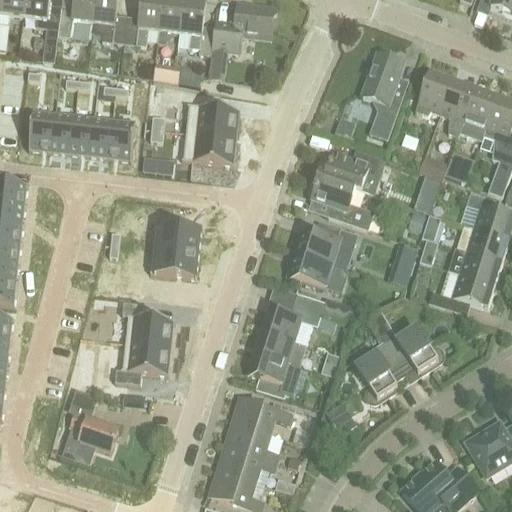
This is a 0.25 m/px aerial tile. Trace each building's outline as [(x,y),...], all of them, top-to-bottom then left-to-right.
[(0,29),(9,31),(10,21),(24,23),(27,0),(2,0),(1,14),(0,13),(0,29)] [(27,0),(24,23),(35,24),(34,32),(44,34),(47,34),(46,42),(44,52),(43,67),(55,68),(62,14),(63,0),(27,0)] [(91,45),(92,39),(93,28),(96,29),(99,0),(76,0),(74,15),(63,14),(59,42),(71,43),(71,42),(91,45)] [(127,50),(130,22),(117,20),(119,0),(99,0),(96,29),(93,28),(92,39),(95,39),(103,40),(102,47),(117,49),(124,50),(127,50)] [(143,0),(141,24),(130,22),(127,50),(147,53),(149,35),(161,36),(165,1),(163,0),(143,0)] [(511,0),(495,0),(491,13),(511,20),(511,0)] [(166,51),(170,48),(171,38),(181,39),(186,3),(165,1),(161,36),(159,50),(166,51)] [(186,3),(181,39),(192,40),(190,54),(199,55),(198,59),(212,61),(216,33),(204,31),(207,6),(186,3)] [(216,33),(212,61),(210,84),(220,85),(224,86),(228,57),(230,40),(241,41),(271,45),(274,14),(240,10),(238,23),(236,22),(232,26),(231,29),(217,28),(216,33)] [(35,51),(44,52),(46,42),(36,41),(35,51)] [(370,139),(388,145),(406,94),(395,90),(398,82),(403,68),(377,59),(372,75),(365,77),(368,84),(362,104),(374,108),(378,116),(370,139)] [(180,90),(182,74),(157,71),(155,87),(180,90)] [(27,86),(40,88),(41,79),(28,78),(27,86)] [(443,112),(452,86),(429,78),(415,117),(427,122),(431,117),(440,120),(443,112)] [(66,92),(78,94),(79,86),(67,84),(66,92)] [(78,94),(90,95),(91,87),(79,86),(78,94)] [(475,94),(452,86),(443,112),(440,120),(451,124),(449,139),(457,142),(459,138),(461,132),(475,94)] [(104,98),(116,100),(117,91),(104,90),(104,98)] [(116,100),(128,101),(129,93),(117,91),(116,100)] [(461,132),(459,138),(482,146),(483,142),(488,129),(498,102),(475,94),(461,132)] [(488,129),(483,142),(493,146),(492,164),(500,167),(489,197),(503,202),(511,177),(511,155),(505,153),(511,133),(511,107),(498,102),(488,129)] [(195,139),(237,144),(240,116),(198,112),(195,139)] [(29,156),(51,159),(56,119),(33,116),(29,156)] [(51,159),(71,161),(75,121),(56,119),(51,159)] [(71,161),(90,163),(94,123),(75,121),(71,161)] [(151,135),(159,135),(160,123),(152,122),(151,135)] [(90,163),(109,165),(113,125),(94,123),(90,163)] [(131,167),(136,128),(113,125),(109,165),(131,167)] [(149,147),(158,148),(159,135),(151,135),(149,147)] [(192,167),(234,172),(237,144),(195,139),(192,167)] [(356,194),(362,196),(366,182),(367,179),(375,182),(381,164),(356,155),(355,155),(352,166),(333,160),(325,182),(325,183),(356,194)] [(466,190),(475,166),(454,159),(452,164),(445,183),(459,188),(466,190)] [(423,167),(419,178),(431,182),(443,187),(449,168),(426,160),(423,167)] [(157,166),(145,164),(144,177),(156,178),(157,166)] [(421,190),(436,195),(440,186),(431,182),(425,180),(421,190)] [(351,209),(356,194),(325,183),(325,182),(322,181),(320,181),(312,204),(332,211),(328,222),(329,222),(368,236),(374,218),(351,209)] [(0,210),(25,213),(28,191),(0,187),(0,210)] [(466,211),(480,216),(482,211),(492,214),(495,206),(471,197),(466,211)] [(0,229),(23,232),(25,213),(0,210),(0,229)] [(480,216),(475,234),(511,245),(511,241),(511,220),(492,214),(482,211),(480,216)] [(413,218),(408,235),(418,239),(421,240),(423,234),(425,228),(427,223),(413,218)] [(421,244),(426,245),(426,244),(434,247),(441,224),(429,220),(421,244)] [(158,256),(200,261),(203,233),(161,228),(158,256)] [(0,248),(21,251),(23,232),(0,229),(0,248)] [(457,254),(467,257),(504,268),(511,245),(475,234),(464,231),(457,254)] [(300,236),(293,258),(333,271),(346,275),(352,255),(357,241),(341,236),(337,247),(300,236)] [(119,252),(121,240),(112,239),(111,251),(119,252)] [(426,244),(426,245),(419,268),(431,271),(438,248),(434,247),(426,244)] [(0,268),(19,270),(21,251),(0,248),(0,268)] [(110,263),(118,264),(119,252),(111,251),(110,263)] [(155,284),(197,288),(200,261),(158,256),(155,284)] [(504,268),(467,257),(460,280),(497,291),(504,268)] [(333,271),(293,258),(286,281),(326,293),(339,297),(346,275),(333,271)] [(0,287),(17,289),(19,270),(0,268),(0,287)] [(460,280),(453,303),(470,309),(489,315),(497,291),(460,280)] [(0,310),(14,312),(17,289),(0,287),(0,310)] [(432,297),(428,308),(444,313),(448,302),(432,297)] [(325,307),(296,298),(293,310),(321,319),(325,307)] [(317,332),(321,319),(293,310),(289,322),(268,316),(261,337),(295,347),(301,327),(317,332)] [(0,344),(10,346),(12,323),(0,321),(0,344)] [(129,350),(172,354),(174,329),(132,324),(129,350)] [(87,345),(95,346),(96,334),(88,333),(87,345)] [(383,348),(404,380),(414,374),(418,379),(427,373),(429,375),(439,368),(440,368),(441,367),(442,366),(442,365),(443,365),(443,364),(443,363),(443,362),(443,361),(443,360),(443,359),(443,358),(442,357),(442,356),(441,356),(441,355),(440,355),(440,354),(439,354),(438,354),(438,353),(437,353),(436,353),(435,353),(434,353),(433,353),(432,353),(431,354),(430,354),(417,333),(398,345),(394,340),(383,348)] [(295,347),(261,337),(254,358),(300,372),(306,351),(295,347)] [(0,364),(8,365),(10,346),(0,344),(0,364)] [(85,357),(94,358),(95,346),(87,345),(85,357)] [(394,387),(404,380),(383,348),(372,355),(375,360),(356,372),(369,393),(369,394),(368,394),(368,395),(367,395),(367,396),(367,397),(366,397),(366,398),(366,399),(366,400),(366,401),(366,402),(366,403),(366,404),(367,405),(367,406),(368,406),(368,407),(369,407),(369,408),(370,408),(371,408),(372,409),(373,409),(374,409),(375,409),(376,409),(377,409),(377,408),(378,408),(389,401),(388,398),(397,392),(394,387)] [(126,375),(169,379),(172,354),(129,350),(126,375)] [(291,399),(300,372),(254,358),(248,379),(259,382),(255,394),(284,403),(286,398),(291,399)] [(328,358),(325,368),(337,371),(340,362),(328,358)] [(118,436),(90,426),(98,403),(78,396),(70,419),(75,421),(70,435),(82,439),(79,448),(110,459),(118,436)] [(240,403),(232,428),(270,440),(274,425),(288,429),(291,419),(240,403)] [(351,410),(334,422),(350,443),(366,431),(351,410)] [(511,428),(504,433),(500,427),(466,447),(486,481),(511,465),(511,428)] [(232,428),(225,452),(276,468),(279,458),(265,454),(270,440),(232,428)] [(225,452),(217,476),(254,488),(259,473),(273,477),(276,468),(225,452)] [(85,483),(85,456),(72,456),(72,483),(85,483)] [(288,471),(296,474),(299,464),(291,462),(288,471)] [(457,473),(447,482),(435,468),(402,497),(414,511),(434,511),(442,506),(447,511),(457,511),(476,496),(457,473)] [(254,488),(217,476),(210,501),(245,511),(262,511),(264,507),(250,502),(254,488)] [(278,484),(275,493),(292,499),(295,490),(278,484)]
